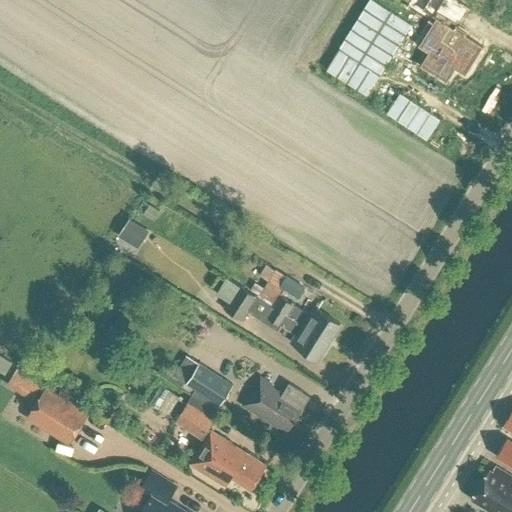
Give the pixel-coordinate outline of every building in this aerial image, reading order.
[(375,0),(369,0),(326,68),(367,94),(412,23),(375,0)] [(470,0),(410,0),(409,1),(435,17),(420,40),(430,46),(422,60),(449,77),(458,63),(468,69),(486,41),(457,23),(471,1),(470,0)] [(149,204),(143,214),(153,220),(159,210),(149,204)] [(129,219),(121,234),(140,245),(149,230),(129,219)] [(272,304),(278,294),(281,289),(298,299),(305,286),(276,268),(275,270),(266,265),(260,274),(269,280),(265,288),(255,282),(249,292),(272,304)] [(217,296),(229,303),(239,285),(227,279),(217,296)] [(329,341),(272,304),(249,292),(239,285),(229,303),(224,310),(244,321),(250,311),(278,328),(280,325),(281,324),(295,334),(290,341),(318,359),(329,341)] [(308,313),(278,294),(272,304),(329,341),(340,323),(313,306),(308,313)] [(199,363),(186,383),(220,405),(232,385),(199,363)] [(282,393),(271,386),(272,384),(260,376),(242,405),(287,433),(310,396),(289,382),(282,393)] [(89,411),(56,389),(55,390),(46,385),(26,417),(67,444),(89,411)] [(202,438),(219,412),(192,395),(176,421),(202,438)] [(511,410),(503,425),(511,430),(511,410)] [(148,417),(140,428),(161,443),(169,432),(148,417)] [(251,489),(265,465),(211,431),(190,464),(226,485),(231,477),(251,489)] [(511,465),(511,441),(506,438),(495,455),(511,465)] [(511,511),(511,475),(495,465),(491,470),(489,469),(470,498),(493,511),(511,511)] [(187,511),(168,500),(176,486),(151,471),(138,493),(148,499),(140,511),(187,511)]
